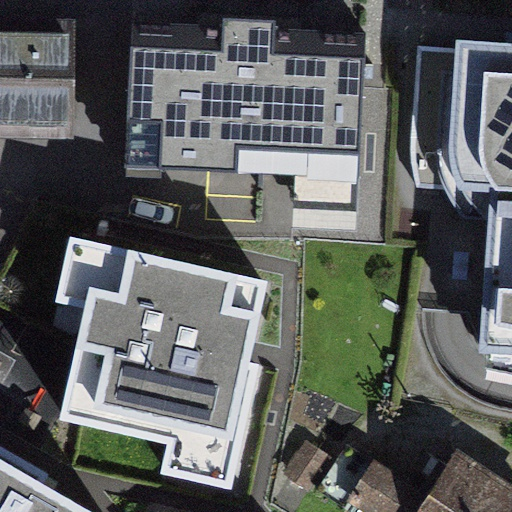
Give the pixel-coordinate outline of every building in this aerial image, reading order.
[(348,0),(123,0),(113,113),(119,113),(117,151),(190,157),(191,120),(198,120),(201,71),(342,82),(348,0)] [(0,142),(73,145),(78,25),(0,23),(0,142)] [(455,51),(419,48),(412,160),(419,187),(455,186),(460,197),(489,200),(481,357),(511,364),(511,50),(456,46),(455,51)] [(254,80),(214,76),(209,127),(251,130),(254,80)] [(291,134),(284,220),(351,222),(352,213),(382,214),(383,181),(388,181),(389,93),(316,91),(317,124),(302,123),(301,134),(291,134)] [(269,287),(68,241),(54,307),(87,314),(61,426),(166,450),(160,480),(232,497),(263,367),(253,365),(269,287)] [(332,459),(307,442),(284,475),(310,492),(332,459)] [(511,511),(511,487),(458,453),(429,500),(346,447),(317,494),(344,510),(347,506),(356,511),(511,511)] [(0,448),(0,511),(88,511),(55,492),(60,483),(0,448)]
